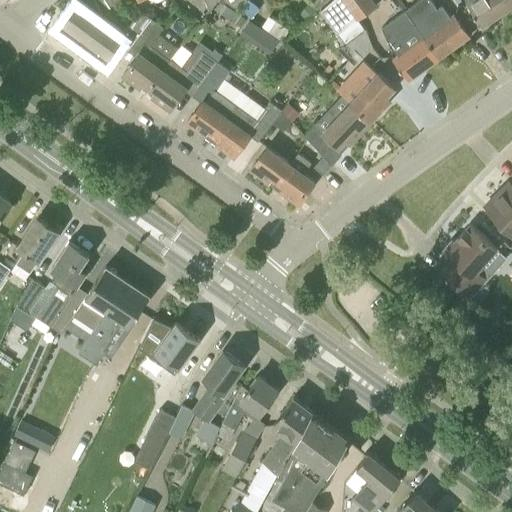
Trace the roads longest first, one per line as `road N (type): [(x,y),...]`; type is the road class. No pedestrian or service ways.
road 1 (residential): [(304,245),(0,19)]
road 2 (tertiary): [(511,493),(251,302)]
road 3 (tertiary): [(251,302),(0,125)]
road 4 (residential): [(304,245),(511,96)]
